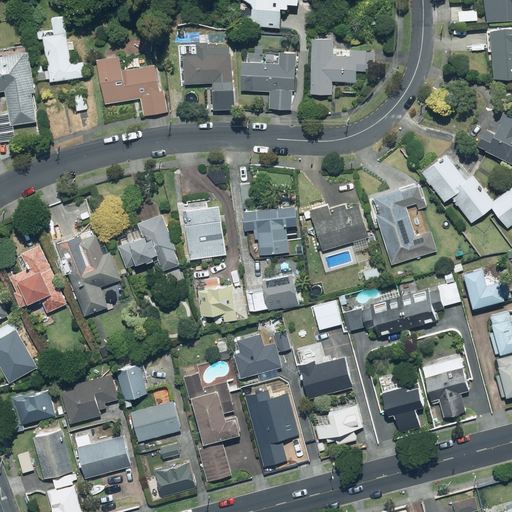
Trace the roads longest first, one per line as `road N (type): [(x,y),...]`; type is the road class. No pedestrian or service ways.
road 1 (residential): [(0,187),(133,142),(351,135),(381,119),(419,66),(423,0)]
road 2 (primary): [(511,441),(249,511)]
